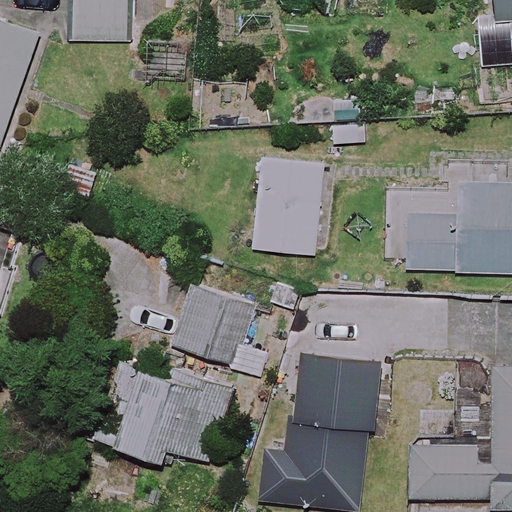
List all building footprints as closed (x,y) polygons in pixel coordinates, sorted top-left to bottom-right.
[(69,0),(67,37),(127,42),(130,0),(69,0)] [(511,0),(491,0),(494,23),(510,22),(511,43),(511,0)] [(0,146),(36,35),(0,23),(0,146)] [(92,200),(100,165),(65,156),(57,192),(92,200)] [(322,161),(261,156),(252,249),(314,254),(322,161)] [(511,184),(460,183),(459,213),(407,211),(406,268),(511,271),(511,184)] [(257,309),(194,285),(173,342),(259,375),(267,354),(244,345),(257,309)] [(371,429),(381,361),(300,350),(291,418),(286,455),(264,452),(258,498),(360,511),(371,429)] [(231,389),(123,362),(103,441),(169,458),(171,449),(213,460),(231,389)] [(411,440),(409,495),(491,498),(491,506),(511,506),(511,368),(496,368),(493,443),(411,440)]
